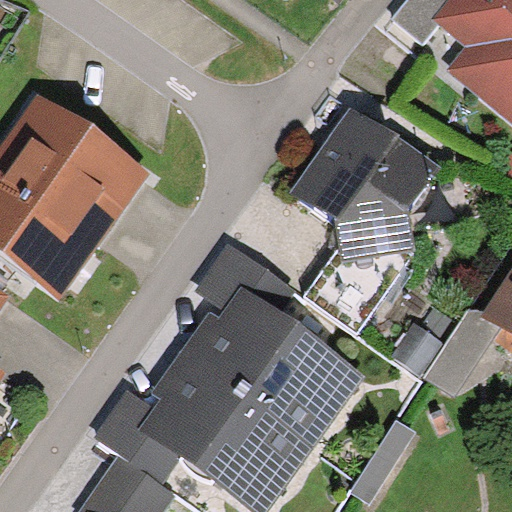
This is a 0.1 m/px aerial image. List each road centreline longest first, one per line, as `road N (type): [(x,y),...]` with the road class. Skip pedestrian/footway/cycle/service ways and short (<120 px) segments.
road 1 (residential): [(262,136),(4,511)]
road 2 (residential): [(70,0),(262,136)]
road 3 (residential): [(262,136),(374,0)]
